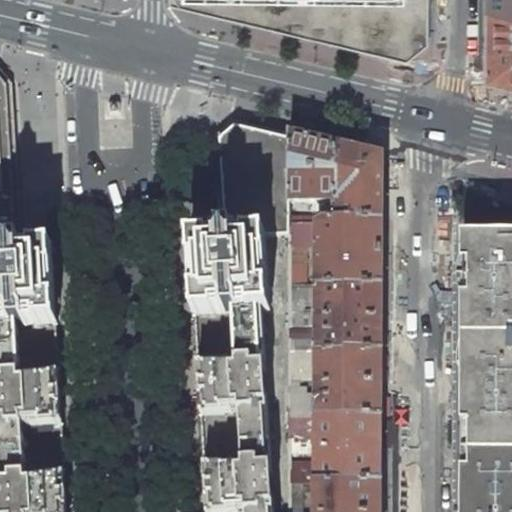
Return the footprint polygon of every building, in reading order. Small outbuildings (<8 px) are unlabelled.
[(185,0),(195,12),(246,25),(407,63),(430,44),(430,0),(185,0)] [(511,13),(511,0),(488,0),(488,8),(511,13)] [(511,86),(511,13),(488,8),(487,81),(511,86)] [(0,502),(0,511),(66,511),(53,248),(33,249),(32,229),(20,229),(12,85),(0,71),(0,502)] [(274,511),(274,508),(263,313),(271,312),(265,238),(289,236),(288,220),(288,204),(288,136),(233,123),(214,139),(219,218),(207,219),(208,239),(190,241),(207,511),(274,511)] [(312,142),(288,136),(288,204),(333,203),(335,203),(336,147),(312,142)] [(383,158),(336,147),(335,203),(333,203),(333,219),(383,220),(383,203),(383,158)] [(317,252),(317,287),(382,287),(383,253),(383,220),(333,219),(322,219),(316,222),(288,220),(289,236),(291,286),(305,287),(305,275),(306,275),(306,252),(317,252)] [(511,237),(497,237),(462,237),(462,260),(462,338),(462,397),(462,454),(511,454),(511,237)] [(305,287),(291,286),(291,352),(318,352),(383,353),(383,318),(382,287),(317,287),(305,287)] [(318,352),(291,352),(291,382),(317,382),(317,397),(307,398),(307,390),(291,390),(291,420),(317,420),(382,418),(383,387),(383,353),(318,352)] [(317,484),(382,484),(382,451),(382,418),(317,420),(317,465),(290,466),(290,483),(317,484)] [(511,511),(511,454),(462,454),(461,511),(511,511)] [(381,511),(382,484),(317,484),(317,511),(381,511)]
